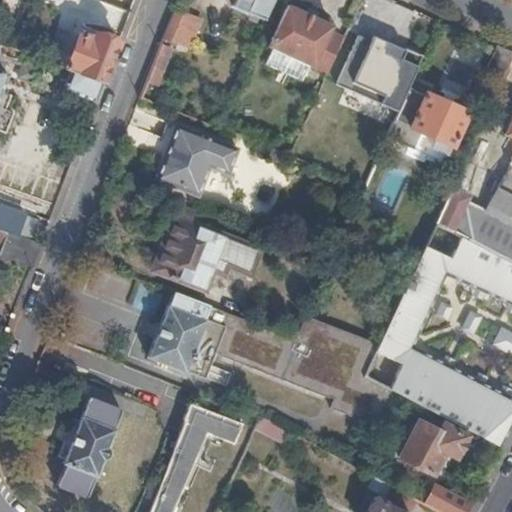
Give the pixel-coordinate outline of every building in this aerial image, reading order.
[(264,21),(273,0),(251,0),(246,13),(264,21)] [(328,74),(338,49),(324,43),(331,27),(288,6),(269,47),(313,68),(314,67),(328,74)] [(382,21),(356,9),(338,49),(328,74),(323,85),(296,144),(290,157),(316,168),(331,135),(382,21)] [(189,17),(174,11),(163,39),(178,45),(189,17)] [(203,23),(189,17),(178,45),(192,51),(203,23)] [(410,86),(430,42),(405,31),(359,135),(339,178),(363,189),(388,134),(394,122),(410,86)] [(70,72),(102,85),(118,44),(96,35),(94,39),(80,33),(65,70),(70,72)] [(171,50),(160,45),(140,98),(151,102),(171,50)] [(500,81),(511,55),(511,54),(496,48),(483,74),(500,81)] [(462,97),(474,71),(454,62),(442,88),(462,97)] [(63,91),(95,103),(102,85),(70,72),(63,91)] [(0,130),(4,132),(12,113),(0,108),(0,91),(6,76),(0,73),(0,130)] [(467,112),(410,86),(394,122),(435,141),(431,148),(447,156),(467,112)] [(157,180),(199,196),(210,168),(228,175),(237,150),(178,127),(157,180)] [(511,228),(511,166),(510,166),(484,213),(511,228)] [(456,176),(435,222),(452,231),(465,203),(468,197),(460,193),(466,180),(456,176)] [(278,183),(256,234),(281,244),(304,194),(278,183)] [(319,218),(346,228),(353,211),(328,199),(319,218)] [(452,231),(511,261),(511,228),(484,213),(465,203),(452,231)] [(0,205),(0,229),(17,236),(25,215),(0,205)] [(198,212),(184,207),(179,220),(176,219),(156,271),(204,289),(212,269),(223,274),(227,264),(250,274),(258,250),(192,225),(198,212)] [(395,393),(500,447),(511,423),(511,399),(449,366),(411,346),(445,273),(511,304),(511,264),(434,224),(405,287),(399,301),(379,345),(364,377),(395,393)] [(0,253),(0,256),(31,268),(40,245),(17,236),(0,229),(0,246),(2,248),(0,253)] [(381,293),(399,301),(405,287),(387,278),(381,293)] [(378,427),(395,393),(364,377),(379,345),(320,323),(306,317),(295,340),(272,331),(173,294),(169,306),(167,306),(147,358),(184,373),(184,372),(197,377),(201,364),(209,367),(215,353),(220,354),(219,357),(329,398),(330,396),(333,398),(330,407),(378,427)] [(511,355),(511,332),(498,326),(490,345),(511,355)] [(204,379),(209,367),(201,364),(197,377),(204,379)] [(57,486),(86,498),(94,481),(102,459),(105,459),(107,458),(110,455),(109,451),(107,448),(121,412),(88,400),(62,465),(65,466),(57,486)] [(243,423),(190,403),(184,418),(185,419),(149,511),(174,511),(209,433),(234,443),(243,423)] [(260,417),(255,427),(262,430),(267,421),(260,417)] [(399,457),(432,474),(445,451),(454,455),(464,436),(439,423),(435,430),(418,420),(399,457)] [(382,455),(367,448),(357,468),(372,476),(382,455)] [(379,500),(402,511),(411,511),(418,500),(387,484),(379,500)] [(425,503),(440,511),(465,511),(470,504),(435,485),(425,503)] [(402,511),(379,500),(375,498),(367,511),(402,511)]
